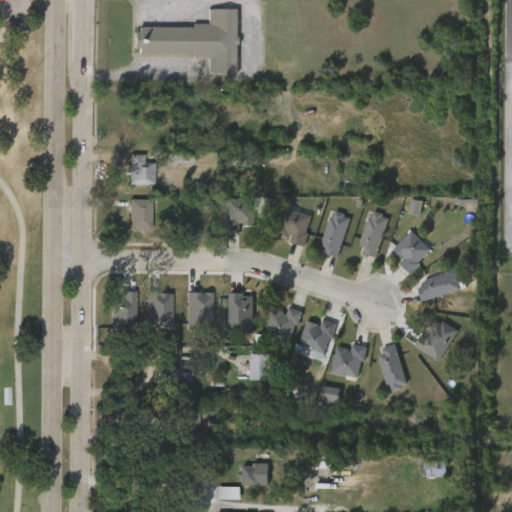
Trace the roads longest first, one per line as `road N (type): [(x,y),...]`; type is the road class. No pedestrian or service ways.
road 1 (secondary): [(58,0),(50,511)]
road 2 (secondary): [(82,511),(85,0)]
road 3 (residential): [(85,258),(246,263),(377,303)]
